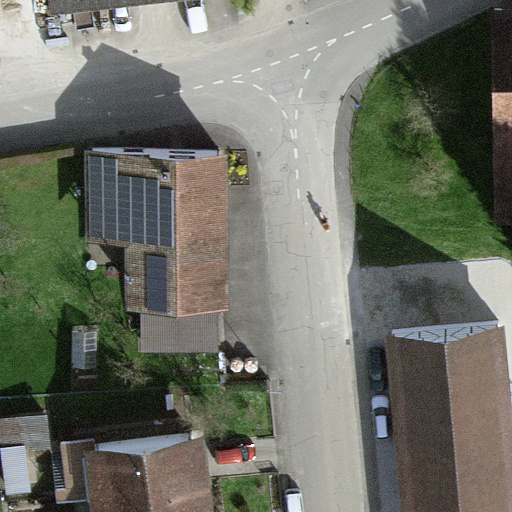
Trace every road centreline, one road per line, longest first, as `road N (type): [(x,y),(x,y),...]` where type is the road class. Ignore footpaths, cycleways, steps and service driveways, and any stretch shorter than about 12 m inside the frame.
road 1 (residential): [(285,67),(331,511)]
road 2 (residential): [(285,67),(0,120)]
road 3 (residential): [(425,0),(285,67)]
